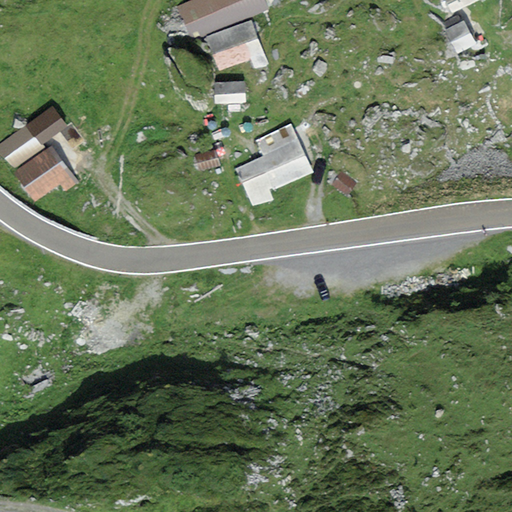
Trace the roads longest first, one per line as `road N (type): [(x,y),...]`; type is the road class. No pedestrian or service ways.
road 1 (primary): [(511,213),(145,261),(57,241),(0,205)]
road 2 (track): [(177,259),(80,169)]
